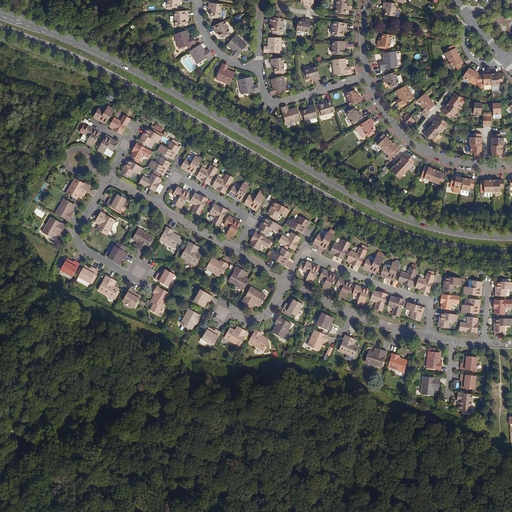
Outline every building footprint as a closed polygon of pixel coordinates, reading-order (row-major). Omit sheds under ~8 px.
[(166,0),(165,9),(169,9),(169,7),(171,7),(175,8),(176,4),(176,1),(179,1),(180,1),(180,0),(166,0)] [(336,0),(335,13),(348,15),(349,8),(346,8),(346,6),(347,0),(345,0),(336,0)] [(384,15),(393,16),(395,3),(382,1),(381,8),(382,8),(385,8),(384,11),(384,15)] [(211,9),(211,12),(210,16),(220,18),(222,5),(209,3),(208,9),(209,9),(211,9)] [(185,25),(184,19),(184,17),(187,17),(186,11),(173,11),(174,26),(185,25)] [(270,17),(269,22),(272,23),(272,25),(271,31),(281,32),(283,19),(270,17)] [(305,19),(304,22),(301,21),(297,21),(296,30),(308,32),(310,20),(305,19)] [(212,26),(215,32),(217,31),(218,33),(221,38),(223,37),(223,38),(224,39),(229,37),(228,35),(230,34),(225,21),(212,26)] [(341,36),(342,31),(342,29),(346,29),(347,23),(333,21),(332,35),(341,36)] [(187,49),(192,47),(191,45),(194,44),(193,42),(193,39),(189,41),(188,39),(185,31),(173,35),(178,49),(186,46),(187,49)] [(381,40),(378,40),(377,40),(376,46),(377,46),(377,48),(386,49),(386,47),(389,48),(391,39),(391,35),(382,34),(381,37),(381,40)] [(227,46),(233,51),(235,52),(232,56),(236,59),(247,45),(236,36),(227,46)] [(280,52),(280,38),(268,38),(268,46),(268,48),(263,48),(263,52),(280,52)] [(345,41),(331,41),(332,54),(341,54),(341,50),(341,47),(344,47),(345,47),(345,41)] [(205,54),(204,52),(199,45),(188,53),(196,65),(205,59),(207,62),(212,59),(210,56),(211,55),(209,52),(205,54)] [(445,53),(448,61),(458,56),(460,55),(455,45),(454,45),(446,49),(448,52),(445,53)] [(384,64),(380,65),(380,69),(397,67),(395,52),(383,53),(384,62),(384,64)] [(458,56),(448,61),(452,68),(456,66),(457,69),(465,65),(463,61),(462,62),(458,56)] [(284,73),(282,58),(269,59),(270,65),(271,65),(273,65),(274,68),(274,74),(284,73)] [(351,74),(350,68),(345,69),(345,67),(344,59),(332,60),(334,74),(346,73),(346,74),(351,74)] [(229,86),(234,74),(226,71),(224,70),(226,66),(221,64),(215,81),(229,86)] [(319,79),(316,67),(301,71),(304,80),(309,78),(312,77),(313,80),(313,81),(319,79)] [(471,78),(477,82),(479,73),(477,70),(475,72),(470,68),(463,77),(469,81),(471,78)] [(388,81),(389,84),(390,87),(391,87),(391,88),(398,86),(398,85),(399,84),(396,76),(395,72),(382,76),(385,82),(388,81)] [(484,85),(491,85),(490,74),(484,74),(484,72),(479,73),(477,82),(483,82),(484,85)] [(502,73),(490,74),(491,85),(491,86),(500,86),(500,81),(503,81),(502,73)] [(286,90),(281,76),(270,80),(272,88),(273,90),(268,91),(269,94),(270,95),(286,90)] [(253,88),(252,86),(251,77),(238,81),(241,95),(258,91),(257,87),(253,88)] [(400,101),(396,103),(398,107),(405,103),(413,98),(406,86),(395,92),(399,99),(400,101)] [(345,93),(349,106),(361,102),(360,95),(359,96),(356,97),(355,94),(354,90),(353,90),(350,92),(349,90),(345,91),(345,93)] [(424,105),(431,99),(426,93),(417,101),(422,106),(424,105)] [(449,103),(458,110),(463,103),(460,101),(462,99),(455,93),(452,96),(453,97),(449,103)] [(326,103),(323,104),(318,106),(321,115),(334,112),(331,99),(325,101),(326,103)] [(431,99),(424,105),(422,106),(425,109),(423,111),(423,114),(426,117),(431,111),(429,110),(435,104),(431,99)] [(458,111),(458,110),(449,103),(442,112),(448,117),(450,114),(454,117),(458,111)] [(481,114),(483,104),(474,103),(473,114),(481,114)] [(308,110),(304,111),(301,111),(304,121),(316,117),(313,104),(307,106),(307,107),(308,110)] [(501,115),(500,104),(493,104),(493,115),(501,115)] [(98,108),(93,117),(98,119),(106,123),(114,109),(108,106),(104,112),(98,108)] [(296,108),(288,110),(285,111),(284,106),(280,108),(285,124),(299,120),(296,108)] [(357,114),(355,111),(354,108),(345,112),(351,124),(363,118),(360,112),(359,112),(357,114)] [(405,123),(411,117),(408,114),(402,120),(405,123)] [(122,133),(130,118),(124,115),(120,121),(114,117),(109,126),(114,128),(122,133)] [(431,126),(440,132),(441,133),(448,124),(438,116),(431,126)] [(414,120),(411,117),(405,123),(406,124),(407,126),(414,120)] [(374,123),(370,118),(359,125),(368,138),(372,135),(371,134),(373,132),(374,131),(372,128),(371,126),(373,124),(374,123)] [(93,128),(88,125),(87,127),(83,133),(89,137),(86,143),(92,147),(100,133),(92,128),(93,128)] [(440,132),(431,126),(427,132),(426,131),(423,134),(429,139),(432,136),(433,137),(435,138),(440,132)] [(159,133),(154,129),(153,131),(151,131),(149,129),(147,128),(143,136),(142,136),(140,140),(148,145),(152,139),(158,143),(161,136),(160,136),(158,135),(159,133)] [(378,146),(383,151),(391,142),(383,134),(378,140),(381,143),(378,146)] [(471,145),(482,146),(482,134),(474,134),(473,137),(470,137),(470,145),(471,145)] [(492,146),(503,146),(504,146),(504,138),(502,138),(502,134),(491,134),(492,146)] [(113,140),(105,136),(103,140),(97,150),(103,154),(107,147),(114,151),(118,143),(113,140)] [(157,151),(170,158),(172,159),(176,151),(177,151),(179,146),(171,142),(167,148),(161,144),(157,151)] [(400,150),(391,142),(383,151),(389,156),(387,158),(390,161),(400,150)] [(153,152),(138,144),(133,152),(130,156),(139,161),(143,155),(149,158),(153,152)] [(482,153),(482,146),(471,145),(470,153),(475,153),(474,156),(482,156),(483,153),(482,153)] [(503,152),(503,146),(492,146),(492,153),(490,153),(490,157),(504,157),(504,152),(503,152)] [(399,162),(408,171),(413,165),(410,162),(413,160),(407,154),(399,162)] [(193,174),(202,159),(195,156),(194,158),(192,162),(186,159),(185,159),(180,167),(193,174)] [(158,164),(152,160),(148,166),(163,174),(167,167),(168,167),(170,162),(162,158),(158,164)] [(125,168),(124,167),(121,172),(130,177),(133,171),(140,174),(143,168),(129,160),(125,168)] [(397,183),(408,171),(399,162),(391,171),(390,171),(387,174),(397,183)] [(201,168),(198,174),(196,176),(201,179),(209,183),(218,169),(211,165),(208,171),(201,168)] [(431,181),(436,170),(425,165),(422,174),(425,175),(424,178),(431,181)] [(436,170),(431,181),(438,184),(440,180),(443,182),(446,174),(436,170)] [(154,191),(159,183),(161,178),(153,173),(149,180),(143,176),(139,183),(154,191)] [(217,188),(225,192),(226,191),(233,178),(227,174),(224,181),(217,177),(213,185),(217,188)] [(461,189),(463,178),(456,176),(456,175),(452,175),(451,183),(454,184),(453,187),(461,189)] [(90,187),(75,178),(66,193),(77,200),(80,195),(81,192),(86,195),(90,187)] [(475,180),(463,178),(461,189),(461,190),(469,192),(470,188),(473,188),(475,180)] [(503,179),(492,180),(492,192),(500,192),(500,188),(504,188),(503,179)] [(484,192),(492,192),(492,180),(480,180),(480,189),(484,189),(484,192)] [(233,186),(228,195),(233,197),(241,201),(249,187),(243,183),(239,190),(233,186)] [(182,189),(177,186),(175,191),(171,189),(169,193),(173,195),(172,195),(179,198),(175,205),(181,208),(190,194),(182,190),(182,189)] [(249,195),(244,203),(249,206),(257,210),(265,196),(259,192),(255,199),(249,195)] [(195,193),(190,201),(196,205),(193,211),(199,215),(207,200),(199,196),(195,193)] [(113,202),(111,201),(110,200),(106,208),(119,215),(127,200),(118,195),(113,202)] [(70,212),(74,204),(64,198),(56,213),(69,221),(73,213),(72,213),(70,212)] [(289,210),(275,202),(271,209),(270,209),(267,214),(276,219),(280,212),(286,216),(289,210)] [(214,204),(210,213),(216,216),(212,223),(219,226),(227,211),(219,207),(214,204)] [(100,223),(99,225),(96,230),(106,235),(115,221),(100,212),(96,220),(100,223)] [(230,228),(226,234),(233,238),(241,224),(233,219),(229,216),(224,224),(230,228)] [(309,221),(301,216),(298,223),(291,219),(288,225),(302,234),(306,226),(307,226),(309,221)] [(53,238),(56,233),(57,231),(61,233),(66,226),(51,217),(43,232),(53,238)] [(258,229),(260,231),(267,234),(270,228),(280,234),(283,227),(266,217),(262,225),(261,225),(258,229)] [(167,227),(166,228),(159,240),(174,248),(180,238),(172,234),(173,233),(174,231),(167,227)] [(133,239),(138,242),(140,243),(138,248),(145,252),(154,238),(139,229),(133,239)] [(326,249),(334,235),(328,231),(324,238),(318,234),(313,243),(318,245),(326,249)] [(282,235),(279,241),(292,249),(293,250),(298,242),(300,237),(292,232),(288,238),(282,235)] [(271,241),(256,233),(252,241),(249,245),(258,250),(261,244),(268,247),(271,241)] [(335,254),(343,258),(344,256),(350,243),(344,240),(341,246),(334,243),(330,252),(335,254)] [(181,257),(196,266),(202,256),(197,253),(195,251),(197,247),(189,243),(187,247),(186,247),(181,257)] [(121,257),(123,258),(124,259),(128,253),(115,246),(108,258),(117,263),(121,257)] [(351,251),(347,258),(346,260),(360,266),(367,250),(360,247),(357,254),(351,251)] [(273,251),(270,257),(284,265),(288,257),(289,258),(291,253),(283,248),(279,254),(273,251)] [(367,259),(364,266),(363,267),(368,270),(368,269),(376,273),(377,271),(383,258),(377,255),(374,262),(367,259)] [(225,275),(228,271),(225,269),(226,267),(228,264),(221,260),(220,262),(219,263),(211,259),(211,260),(210,260),(206,268),(220,277),(222,274),(225,275)] [(73,261),(72,263),(71,265),(65,261),(60,270),(72,277),(80,265),(73,261)] [(384,266),(381,273),(381,276),(386,277),(395,279),(400,264),(393,261),(391,268),(384,266)] [(311,264),(306,262),(305,264),(302,263),(300,268),(303,269),(302,270),(309,273),(306,280),(312,283),(319,270),(319,268),(311,264)] [(242,276),(245,271),(236,267),(228,281),(244,290),(249,280),(245,278),(242,276)] [(401,272),(399,279),(398,281),(403,283),(412,286),(417,270),(410,267),(408,274),(401,272)] [(91,269),(90,272),(83,268),(78,277),(91,284),(98,271),(92,268),(91,269)] [(175,274),(166,269),(162,275),(160,274),(158,273),(155,279),(168,287),(175,274)] [(323,269),(322,271),(319,278),(325,281),(322,288),(329,291),(335,278),(336,276),(328,272),(323,269)] [(421,288),(430,290),(435,274),(428,272),(426,279),(419,277),(416,286),(421,288)] [(114,280),(106,276),(98,290),(113,299),(113,297),(115,298),(116,296),(115,295),(117,292),(119,289),(114,286),(111,285),(114,280)] [(454,285),(461,286),(462,279),(446,276),(445,285),(444,285),(444,291),(453,292),(454,285)] [(339,277),(338,279),(335,285),(342,289),(339,295),(345,298),(352,284),(344,280),(344,279),(339,277)] [(464,294),(478,296),(480,296),(481,287),(482,287),(483,282),(473,281),(472,288),(465,287),(464,294)] [(511,289),(511,282),(497,282),(497,290),(496,290),(496,296),(506,296),(506,289),(511,289)] [(356,285),(355,287),(352,294),(360,296),(357,303),(364,305),(369,290),(361,287),(356,285)] [(155,295),(151,303),(161,308),(170,293),(157,286),(153,293),(154,294),(155,295)] [(135,308),(140,299),(134,295),(135,293),(136,292),(130,288),(123,301),(135,308)] [(253,302),(256,303),(261,306),(266,296),(251,288),(243,302),(251,306),(253,302)] [(205,300),(207,301),(209,302),(212,297),(199,289),(193,301),(201,306),(205,300)] [(373,291),(372,293),(370,300),(377,302),(375,309),(381,311),(387,295),(378,292),(373,291)] [(441,309),(444,309),(451,310),(452,303),(459,304),(460,297),(443,294),(442,303),(441,309)] [(391,296),(390,298),(388,306),(394,308),(392,315),(399,317),(404,301),(396,298),(391,296)] [(480,305),(480,300),(478,299),(471,298),(470,306),(463,305),(462,312),(478,314),(479,305),(480,305)] [(290,306),(287,304),(286,303),(283,309),(286,310),(290,313),(296,316),(303,304),(293,299),(290,306)] [(511,300),(496,300),(495,309),(495,314),(505,314),(505,307),(511,307),(511,300)] [(421,316),(423,307),(408,302),(406,309),(413,311),(410,318),(420,321),(421,316)] [(193,322),(195,323),(197,324),(202,316),(187,308),(179,323),(189,329),(193,322)] [(332,325),(330,324),(328,323),(331,317),(329,316),(322,312),(316,325),(329,331),(332,325)] [(449,321),(457,322),(458,315),(441,312),(439,327),(448,328),(449,321)] [(277,325),(273,333),(283,339),(291,324),(279,316),(274,324),(276,325),(277,325)] [(467,324),(460,323),(459,330),(476,332),(477,323),(478,318),(468,317),(467,324)] [(511,320),(511,318),(496,318),(495,327),(494,333),(504,333),(504,326),(511,326),(511,320)] [(212,332),(204,327),(198,337),(213,345),(221,333),(213,329),(213,330),(212,332)] [(237,332),(234,331),(230,328),(223,338),(239,347),(247,333),(239,328),(237,332)] [(263,352),(268,342),(260,337),(261,336),(262,334),(255,330),(248,343),(263,352)] [(328,336),(314,330),(307,346),(317,350),(321,342),(323,343),(325,344),(328,336)] [(352,343),(354,339),(345,335),(338,350),(346,354),(354,357),(359,347),(354,345),(352,343)] [(440,362),(438,362),(439,353),(434,352),(435,349),(428,348),(425,369),(440,371),(441,362),(440,362)] [(376,354),(374,353),(368,351),(365,362),(381,368),(386,352),(378,349),(376,354)] [(399,359),(399,358),(400,356),(391,353),(387,367),(404,373),(407,362),(399,359)] [(476,371),(477,357),(467,356),(466,363),(463,363),(461,363),(461,370),(476,371)] [(464,382),(464,389),(474,390),(476,376),(460,375),(460,381),(462,381),(464,382)] [(433,388),(438,388),(440,379),(423,377),(421,395),(432,396),(433,391),(433,388)] [(460,401),(459,410),(470,412),(472,395),(457,393),(456,401),(458,401),(460,401)]
